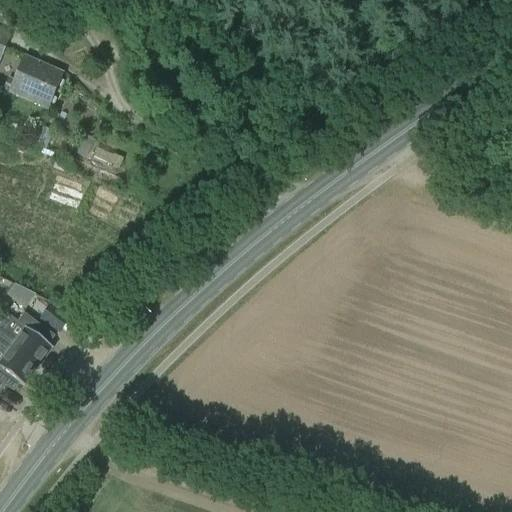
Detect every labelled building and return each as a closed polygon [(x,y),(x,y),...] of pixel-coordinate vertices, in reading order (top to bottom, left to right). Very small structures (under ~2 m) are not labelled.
[(0,58),(8,41),(0,38),(0,58)] [(64,75),(24,57),(13,82),(8,79),(2,92),(48,113),(64,75)] [(15,287),(7,298),(26,312),(36,298),(15,287)] [(63,333),(70,322),(50,309),(43,320),(63,333)] [(7,317),(0,326),(0,383),(13,394),(19,386),(22,389),(52,349),(47,346),(53,338),(23,316),(17,324),(7,317)]
